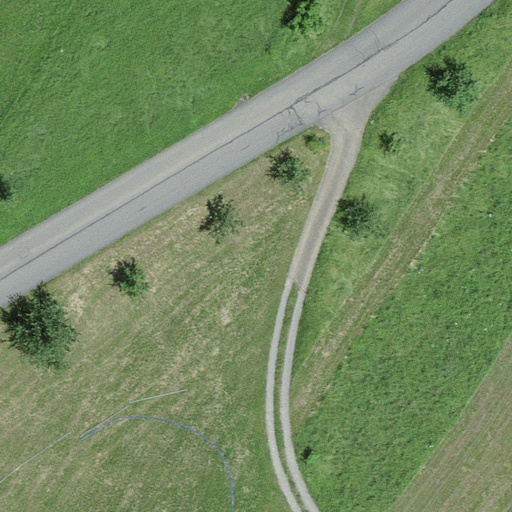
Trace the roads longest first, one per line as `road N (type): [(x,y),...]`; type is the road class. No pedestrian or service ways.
road 1 (unclassified): [(435,0),(365,54),(0,281)]
road 2 (track): [(365,54),(282,384),(302,494),(313,511)]
